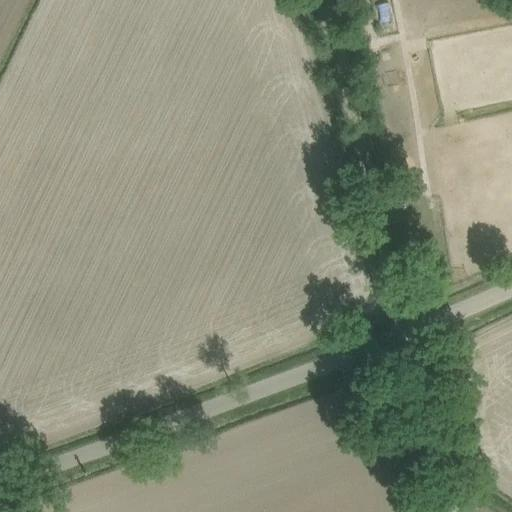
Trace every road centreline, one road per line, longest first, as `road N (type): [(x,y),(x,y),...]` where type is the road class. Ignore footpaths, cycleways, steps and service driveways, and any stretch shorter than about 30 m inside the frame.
road 1 (unclassified): [(0,480),(413,326),(511,279)]
road 2 (track): [(413,326),(451,455),(451,511)]
